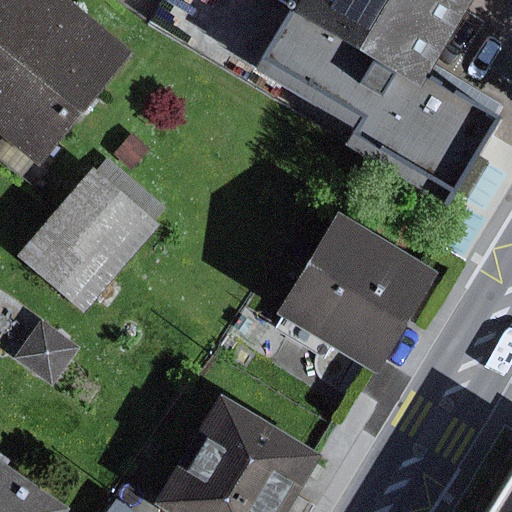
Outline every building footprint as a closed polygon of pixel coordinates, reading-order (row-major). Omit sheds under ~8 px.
[(0,0),(0,164),(17,179),(124,49),(63,0),(0,0)] [(277,0),(238,66),(338,126),(328,142),(435,206),(491,112),(420,70),(461,0),(277,0)] [(145,146),(127,130),(107,152),(126,168),(145,146)] [(160,205),(102,156),(89,172),(81,166),(6,254),(76,314),(152,224),(148,220),(160,205)] [(363,372),(425,269),(321,208),(260,311),(273,319),(268,327),(317,356),(321,348),(363,372)] [(482,222),(463,211),(440,249),(459,260),(482,222)] [(74,345),(35,318),(8,357),(47,384),(74,345)] [(156,511),(278,511),(313,453),(209,392),(143,504),(156,511)] [(0,511),(58,511),(62,508),(0,464),(0,511)] [(511,511),(511,490),(497,511),(511,511)] [(127,511),(109,498),(99,511),(127,511)]
